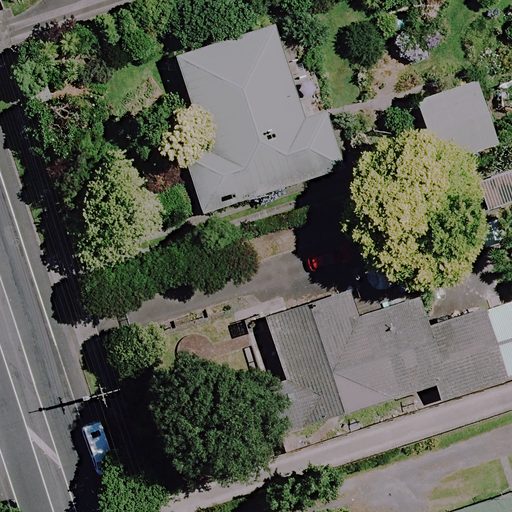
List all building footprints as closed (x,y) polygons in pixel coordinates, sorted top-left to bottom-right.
[(302,122),(271,29),(173,61),(202,149),(179,157),(199,218),(341,171),(323,116),(302,122)] [(496,147),(475,85),(414,106),(435,167),(496,147)] [(511,205),(511,172),(476,183),(485,214),(511,205)] [(431,389),(415,335),(385,344),(377,316),(355,322),(347,295),(262,321),(281,383),(250,393),(264,441),(431,389)] [(511,304),(415,335),(431,389),(435,402),(511,378),(511,304)] [(511,511),(511,497),(467,511),(511,511)]
